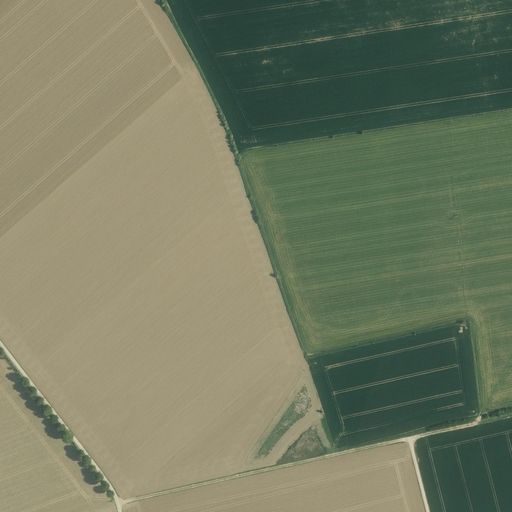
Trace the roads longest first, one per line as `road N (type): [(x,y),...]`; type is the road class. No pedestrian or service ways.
road 1 (track): [(511,415),(117,503)]
road 2 (unclassified): [(119,511),(109,486),(0,343)]
